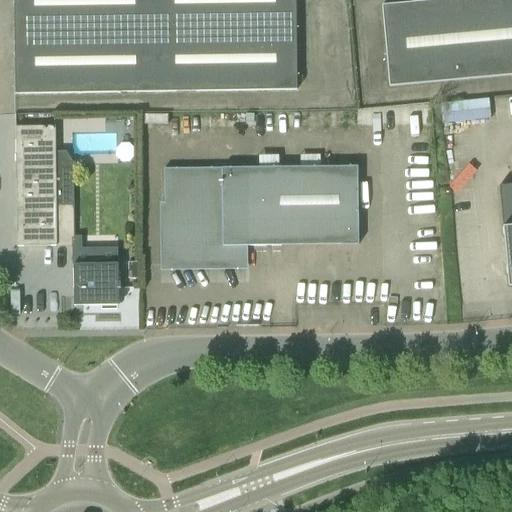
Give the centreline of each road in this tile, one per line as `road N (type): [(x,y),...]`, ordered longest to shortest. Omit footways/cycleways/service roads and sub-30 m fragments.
road 1 (residential): [(511,339),(181,352),(138,368),(95,406)]
road 2 (secondary): [(184,511),(377,446),(511,431)]
